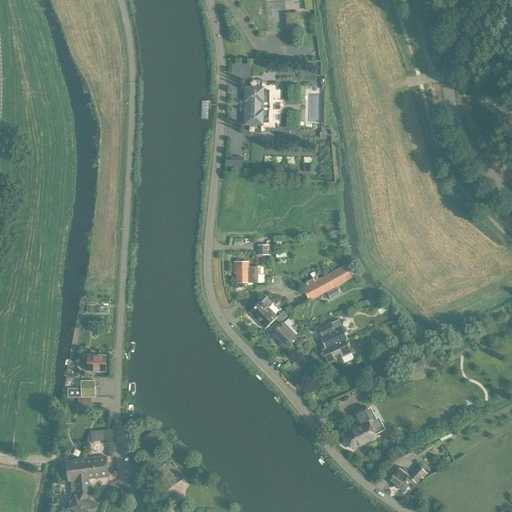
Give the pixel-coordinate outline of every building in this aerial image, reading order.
[(286,14),(287,30),(301,29),(300,13),(286,14)] [(245,111),(244,124),(250,124),(249,133),(261,133),(261,131),(261,124),(263,125),(263,123),(268,123),(269,111),(269,108),(269,106),(269,103),(269,91),(264,91),(264,88),(262,88),(262,81),(262,79),(251,79),(251,88),(245,88),(245,101),(246,101),(245,111)] [(231,167),(243,167),(243,157),(232,156),(231,167)] [(268,245),(258,245),(258,256),(268,255),(268,245)] [(264,283),(264,275),(259,275),(259,267),(250,267),(249,262),(235,262),(236,273),(238,273),(238,283),(264,283)] [(305,288),(303,289),(310,301),(326,292),(336,286),(337,286),(340,284),(354,277),(348,266),(347,265),(324,277),(315,282),(305,288)] [(266,297),(250,313),(265,329),(278,317),(267,306),(271,303),(266,297)] [(271,334),(285,348),(297,337),(288,328),(293,324),(288,319),(284,323),(283,322),(271,334)] [(330,322),(318,328),(323,337),(321,338),(326,349),(347,340),(347,341),(348,340),(343,328),(335,332),(330,322)] [(304,334),(308,344),(314,342),(310,331),(304,334)] [(295,343),(300,348),(307,342),(302,337),(295,343)] [(326,349),(322,351),(328,363),(352,353),(347,341),(347,340),(326,349)] [(368,348),(370,353),(378,349),(376,344),(368,348)] [(104,372),(105,356),(82,356),(81,362),(87,362),(87,371),(104,372)] [(422,359),(408,366),(413,375),(426,368),(422,359)] [(293,377),(303,371),(297,362),(287,367),(293,377)] [(81,389),(68,389),(68,397),(78,397),(92,397),(95,397),(95,381),(81,381),(81,389)] [(92,397),(78,397),(78,410),(92,410),(92,397)] [(375,437),(375,436),(379,433),(366,408),(354,415),(360,427),(345,435),(352,449),(375,437)] [(90,432),(91,442),(104,441),(103,430),(90,432)] [(85,459),(87,479),(88,479),(107,476),(105,457),(85,459)] [(87,479),(85,459),(65,461),(68,481),(74,481),(74,480),(87,479)] [(411,484),(414,487),(416,484),(416,483),(421,477),(423,478),(427,473),(418,466),(409,477),(399,468),(389,480),(404,492),(411,484)] [(163,477),(159,479),(166,490),(170,487),(163,477)] [(65,510),(64,511),(79,511),(86,499),(87,499),(87,498),(89,495),(88,479),(87,479),(74,481),(76,494),(68,511),(65,510)] [(94,511),(99,504),(87,498),(87,499),(86,499),(79,511),(94,511)]
